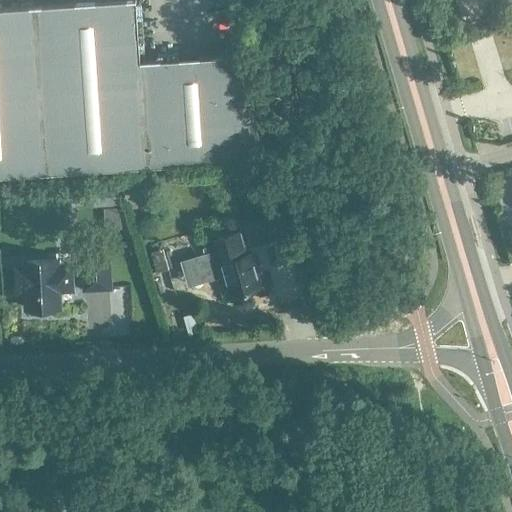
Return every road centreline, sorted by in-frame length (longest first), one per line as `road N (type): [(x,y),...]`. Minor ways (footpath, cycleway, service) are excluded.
road 1 (primary): [(511,377),(396,0)]
road 2 (unclassified): [(0,374),(318,350)]
road 3 (primary): [(379,0),(463,292)]
road 4 (unclassified): [(318,350),(483,365)]
road 5 (unclassified): [(463,292),(422,333),(318,350)]
